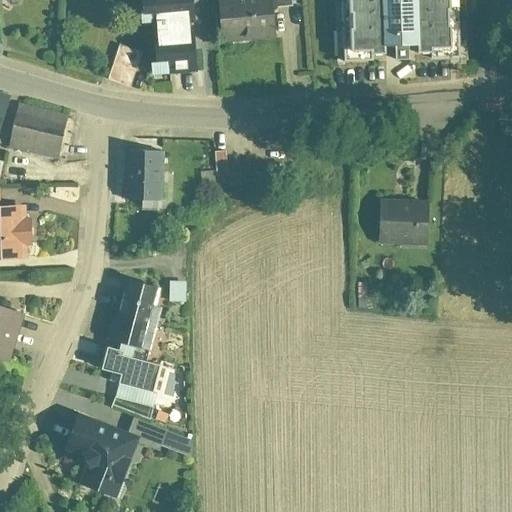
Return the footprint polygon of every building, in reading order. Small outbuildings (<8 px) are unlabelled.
[(194,18),(192,0),(144,0),(145,10),(153,9),(154,22),(157,22),(158,37),(156,37),(158,63),(166,62),(167,70),(196,68),(193,34),(190,34),(189,19),(194,18)] [(221,35),(276,31),(272,0),(238,0),(218,2),(221,35)] [(350,0),(354,61),(466,57),(463,0),(350,0)] [(106,81),(130,88),(141,55),(117,48),(106,81)] [(14,114),(6,145),(56,158),(64,127),(14,114)] [(122,154),(122,204),(159,204),(159,155),(122,154)] [(213,156),(215,181),(230,180),(228,155),(213,156)] [(19,251),(30,250),(28,222),(18,223),(18,212),(0,211),(0,176),(2,164),(0,163),(0,263),(19,263),(19,251)] [(219,184),(219,194),(233,194),(233,184),(219,184)] [(375,203),(375,246),(429,246),(429,203),(375,203)] [(108,346),(102,368),(122,373),(119,384),(154,393),(162,364),(148,360),(161,308),(155,306),(160,288),(128,280),(118,317),(116,317),(111,338),(121,341),(119,349),(108,346)] [(355,287),(356,301),(371,300),(371,287),(355,287)] [(0,310),(0,364),(4,366),(19,316),(0,310)] [(74,421),(62,454),(83,462),(73,487),(111,501),(133,444),(74,421)] [(165,434),(134,423),(127,440),(159,452),(165,434)]
